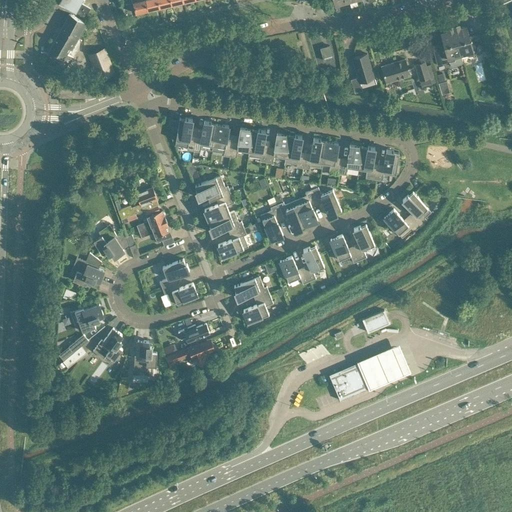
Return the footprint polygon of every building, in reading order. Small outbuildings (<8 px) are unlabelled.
[(57,0),(58,1),(75,10),(80,0),(57,0)] [(132,0),(133,2),(136,13),(148,10),(146,0),(132,0)] [(158,0),(146,0),(148,10),(160,7),(158,0)] [(344,3),(342,0),(333,0),(336,11),(340,10),(338,5),(344,3)] [(85,17),(90,8),(80,2),(74,11),(85,17)] [(76,42),(87,23),(69,14),(59,32),(76,42)] [(484,52),(479,35),(469,38),(466,26),(460,28),(459,23),(452,25),(460,55),(467,53),(468,57),(484,52)] [(460,55),(452,25),(446,27),(447,31),(441,33),(444,45),(432,48),(437,65),(450,61),(451,66),(463,63),(460,55)] [(72,50),(76,42),(59,32),(49,51),(65,60),(61,68),(66,70),(73,57),(67,54),(70,49),(72,50)] [(333,58),(330,45),(320,48),(324,61),(333,58)] [(89,54),(99,79),(100,79),(114,73),(115,73),(104,48),(89,54)] [(375,78),(367,53),(352,58),(358,77),(351,79),(355,93),(362,90),(360,82),(375,78)] [(409,75),(408,70),(405,59),(381,66),(386,82),(409,75)] [(428,78),(424,63),(415,65),(419,81),(428,78)] [(439,82),(445,81),(443,73),(437,74),(439,82)] [(444,85),(446,94),(452,92),(450,83),(444,85)] [(192,118),(185,117),(185,118),(179,117),(177,130),(175,130),(174,137),(176,137),(176,140),(188,141),(187,149),(193,150),(196,136),(190,135),(192,118)] [(213,145),(216,123),(211,122),(211,121),(204,120),(202,137),(196,136),(193,150),(200,151),(201,143),(213,145)] [(229,125),(216,123),(213,145),(225,147),(223,155),(230,156),(232,142),(226,141),(229,125)] [(249,151),(252,129),(240,127),(238,143),(232,142),(230,156),(236,157),(238,149),(249,151)] [(258,130),(252,129),(249,151),(248,156),(260,158),(260,161),(266,162),(268,147),(263,146),(265,130),(258,129),(258,130)] [(286,157),(290,135),(277,133),(274,148),(268,147),(266,162),(273,163),(274,155),(286,157)] [(294,135),(290,135),(286,157),(285,162),(297,163),(296,166),(303,167),(305,153),(299,152),(302,135),(295,134),(294,135)] [(323,162),(326,140),(320,140),(321,138),(313,137),(311,154),(305,153),(303,167),(309,168),(310,165),(322,167),(323,162)] [(338,142),(326,140),(323,162),(330,164),(329,172),(339,173),(341,159),(336,158),(338,142)] [(357,168),(360,146),(350,144),(347,160),(341,159),(339,173),(346,174),(347,166),(357,168)] [(367,147),(360,146),(357,168),(367,169),(365,177),(376,179),(378,164),(372,163),(375,147),(367,146),(367,147)] [(399,152),(393,151),(394,150),(386,149),(384,165),(378,164),(376,179),(382,180),(383,172),(396,174),(396,172),(398,172),(399,165),(397,165),(399,152)] [(220,175),(195,185),(197,190),(196,191),(199,197),(207,194),(209,200),(217,197),(230,192),(228,185),(225,186),(223,182),(220,175)] [(142,185),(139,178),(133,180),(136,187),(142,185)] [(267,185),(264,178),(259,180),(262,188),(267,185)] [(159,205),(157,199),(158,199),(153,186),(137,193),(141,203),(132,207),(131,204),(121,208),(118,199),(115,200),(119,213),(121,219),(136,214),(136,213),(145,210),(158,205),(159,205)] [(341,209),(332,189),(321,194),(318,186),(312,189),(317,202),(323,200),(330,216),(336,213),(336,212),(341,209)] [(317,202),(312,189),(305,192),(306,195),(295,199),(306,224),(317,219),(311,205),(317,202)] [(423,199),(422,201),(413,191),(409,195),(408,194),(402,199),(414,211),(410,214),(420,225),(427,219),(425,217),(431,211),(426,206),(428,205),(423,199)] [(234,202),(230,192),(217,197),(219,203),(204,209),(209,220),(229,212),(227,205),(234,202)] [(241,200),(244,207),(250,204),(247,198),(241,200)] [(306,224),(295,199),(284,204),(283,201),(277,204),(283,217),(288,215),(295,230),(302,228),(301,226),(306,224)] [(277,220),(283,217),(277,204),(270,207),(271,209),(260,214),(271,239),(283,234),(277,220)] [(160,211),(158,205),(145,210),(147,216),(148,220),(137,225),(139,230),(166,220),(162,210),(160,211)] [(394,208),(384,217),(392,225),(390,227),(395,232),(396,231),(402,237),(411,229),(413,231),(419,226),(409,215),(404,220),(394,208)] [(234,210),(229,212),(209,220),(211,225),(210,226),(212,233),(228,226),(230,232),(244,227),(241,220),(239,222),(234,210)] [(166,220),(139,230),(142,237),(153,233),(154,235),(155,236),(157,242),(158,242),(162,240),(164,246),(174,242),(172,236),(170,231),(166,220)] [(101,235),(93,240),(101,252),(106,249),(109,254),(112,252),(115,257),(124,250),(115,237),(117,235),(110,224),(99,231),(101,235)] [(361,226),(360,225),(353,228),(360,243),(354,246),(360,259),(367,256),(363,249),(375,244),(366,224),(361,226)] [(233,238),(218,244),(223,256),(244,248),(248,246),(244,235),(247,234),(251,232),(249,225),(244,227),(230,232),(233,238)] [(132,234),(126,236),(130,246),(136,244),(132,234)] [(360,259),(354,246),(348,248),(342,234),(330,239),(339,260),(350,255),(354,262),(360,259)] [(324,266),(315,245),(310,247),(310,246),(303,249),(310,265),(304,267),(309,281),(316,278),(313,271),(324,266)] [(77,271),(73,279),(86,284),(88,279),(94,281),(95,278),(100,280),(104,270),(98,268),(101,261),(101,260),(90,252),(86,260),(77,257),(72,269),(77,271)] [(309,281),(304,267),(298,270),(292,255),(280,260),(288,281),(300,276),(303,283),(309,281)] [(187,263),(185,263),(183,258),(162,266),(167,278),(159,281),(162,287),(176,282),(173,276),(189,270),(187,263)] [(271,261),(265,264),(269,273),(274,271),(271,261)] [(259,275),(253,278),(252,276),(245,279),(246,281),(234,285),(236,291),(235,291),(238,298),(253,292),(256,298),(269,292),(267,286),(264,287),(259,275)] [(178,288),(176,282),(162,287),(165,294),(167,293),(172,304),(197,294),(193,282),(178,288)] [(299,283),(293,286),(297,292),(302,289),(299,283)] [(66,288),(63,295),(74,299),(77,292),(66,288)] [(273,303),(269,292),(256,298),(258,304),(243,309),(248,321),(269,313),(266,305),(273,303)] [(83,331),(96,326),(94,321),(99,319),(98,316),(103,314),(99,304),(84,309),(83,307),(70,312),(75,324),(80,322),(83,331)] [(388,318),(386,314),(385,312),(384,309),(362,319),(366,327),(368,332),(390,323),(388,318)] [(196,344),(207,340),(205,334),(210,333),(206,323),(196,327),(195,324),(178,331),(183,343),(194,339),(196,344)] [(119,338),(122,334),(113,327),(103,340),(101,339),(93,350),(104,358),(107,354),(114,359),(122,348),(118,345),(121,340),(119,338)] [(344,335),(341,330),(334,333),(337,338),(344,335)] [(89,340),(84,334),(69,346),(74,352),(82,346),(89,340)] [(208,359),(205,352),(215,349),(214,347),(215,345),(214,343),(212,343),(211,338),(207,340),(196,344),(164,356),(169,368),(178,359),(191,354),(195,364),(208,359)] [(149,346),(149,340),(138,340),(137,356),(135,356),(134,370),(147,370),(147,365),(157,366),(157,352),(151,351),(151,346),(149,346)] [(402,340),(360,358),(372,386),(414,368),(402,340)] [(68,367),(87,352),(82,346),(74,352),(63,361),(68,367)] [(229,347),(218,354),(221,358),(232,351),(229,347)] [(370,388),(358,360),(329,373),(341,401),(370,388)]
